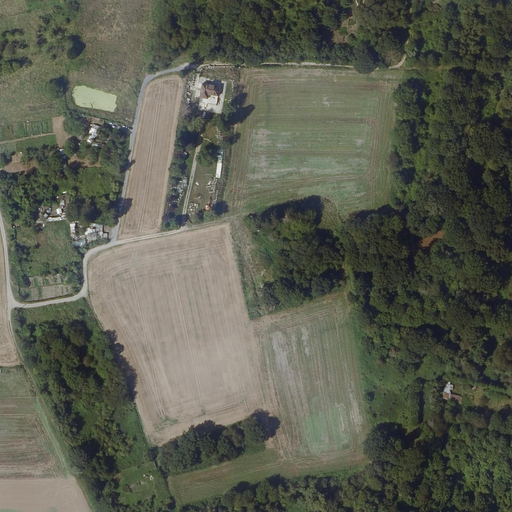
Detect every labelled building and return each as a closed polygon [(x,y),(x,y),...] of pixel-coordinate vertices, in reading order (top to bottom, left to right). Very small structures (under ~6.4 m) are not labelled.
[(203,101),(204,96),(206,96),(216,98),(218,89),(200,85),(198,100),(203,101)] [(265,222),(258,224),(260,231),(267,229),(265,222)] [(51,284),(61,283),(60,276),(50,278),(51,284)] [(461,401),(462,395),(449,394),(450,382),(444,381),(443,400),(461,401)] [(127,497),(118,500),(120,506),(129,503),(127,497)]
